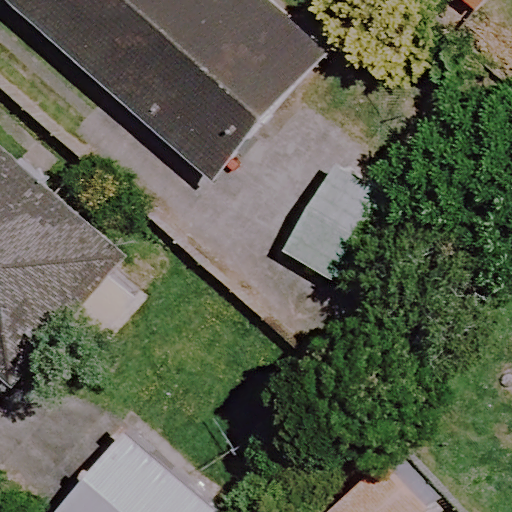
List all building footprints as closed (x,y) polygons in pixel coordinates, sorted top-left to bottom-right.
[(24,0),(16,10),(216,186),(332,55),(270,0),(24,0)] [(490,0),(459,0),(477,15),(490,0)] [(139,258),(0,139),(0,376),(22,395),(139,258)] [(445,240),(338,168),(285,248),(392,320),(445,240)] [(215,511),(222,505),(111,419),(39,511),(215,511)] [(437,511),(440,510),(396,461),(338,511),(437,511)]
